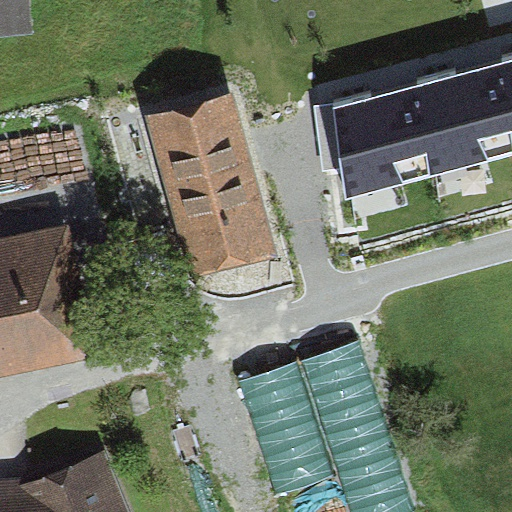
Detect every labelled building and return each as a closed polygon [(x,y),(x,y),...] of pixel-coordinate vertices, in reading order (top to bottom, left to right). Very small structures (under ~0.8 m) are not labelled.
[(0,0),(0,33),(29,30),(25,0),(0,0)] [(511,53),(329,103),(345,197),(511,150),(511,53)] [(232,92),(146,116),(189,276),(275,253),(252,167),(232,92)] [(0,366),(77,350),(51,231),(0,242),(0,366)] [(511,353),(500,322),(465,336),(479,375),(511,362),(511,353)] [(32,488),(0,491),(0,511),(109,511),(91,462),(32,488)]
